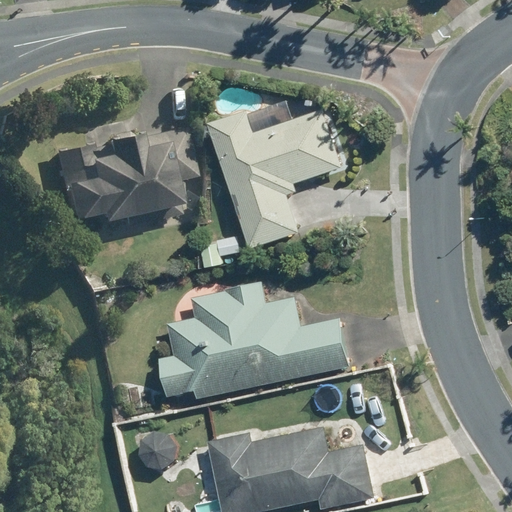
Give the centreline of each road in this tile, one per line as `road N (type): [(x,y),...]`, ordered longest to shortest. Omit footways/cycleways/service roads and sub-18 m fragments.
road 1 (residential): [(451,86),(367,60),(206,29),(108,25),(39,38)]
road 2 (residential): [(511,452),(451,339),(442,305),(434,175),(451,86)]
